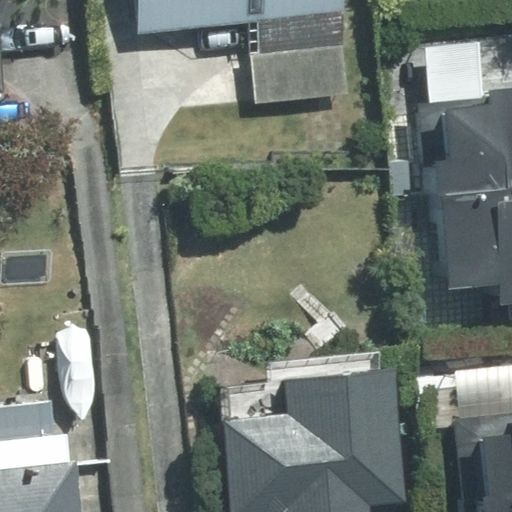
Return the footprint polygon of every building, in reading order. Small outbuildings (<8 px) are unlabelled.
[(324,0),(118,0),(124,36),(326,14),(324,0)] [(461,99),(400,106),(422,285),(475,279),(477,301),(511,297),(511,64),(458,71),(461,99)] [(259,418),(206,423),(215,511),(343,511),(342,501),(381,497),(368,365),(255,376),(259,418)] [(511,511),(511,410),(438,418),(446,511),(511,511)] [(0,511),(58,511),(52,457),(0,463),(0,511)]
